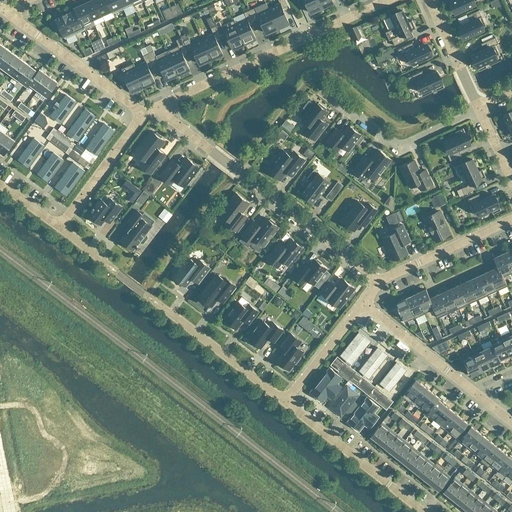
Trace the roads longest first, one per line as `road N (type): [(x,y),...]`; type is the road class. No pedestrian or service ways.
road 1 (residential): [(156,107),(380,282)]
road 2 (residential): [(156,107),(388,0)]
road 3 (residential): [(421,511),(285,402)]
road 4 (residential): [(285,402),(153,301)]
road 5 (residential): [(10,15),(143,114)]
road 6 (residential): [(479,110),(399,147),(339,101)]
road 7 (residential): [(380,282),(511,220)]
road 8 (residential): [(363,303),(475,393)]
road 9 (residential): [(60,227),(143,114)]
road 10 (residential): [(285,402),(363,303)]
